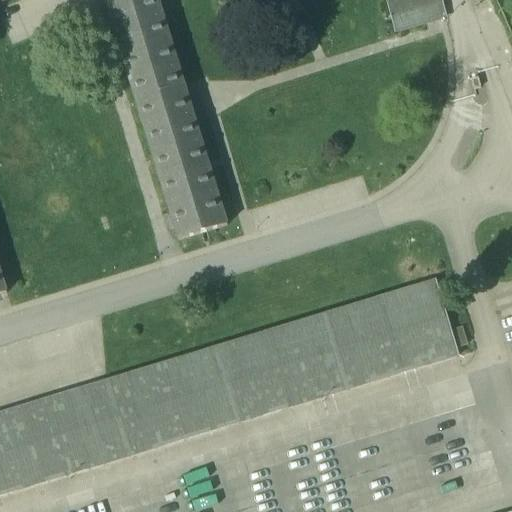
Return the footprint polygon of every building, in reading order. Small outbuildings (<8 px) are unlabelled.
[(104,0),(179,242),(227,227),(157,0),(104,0)] [(405,0),(389,5),(396,32),(427,24),(427,23),(435,21),(429,0),(405,0)] [(478,80),(472,81),(474,92),(481,90),(478,80)] [(0,416),(0,498),(459,358),(456,351),(451,333),(436,284),(0,416)] [(463,330),(451,333),(456,351),(468,347),(463,330)]
